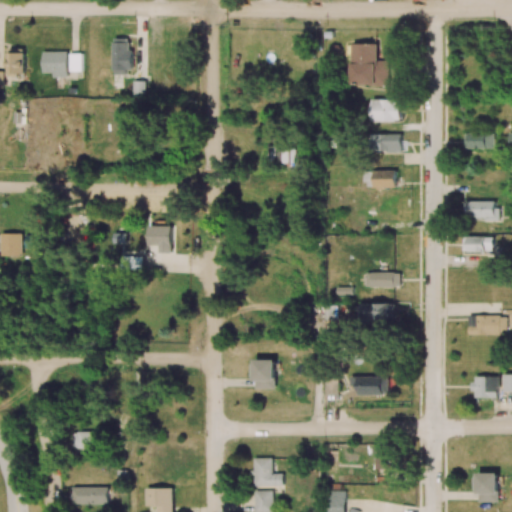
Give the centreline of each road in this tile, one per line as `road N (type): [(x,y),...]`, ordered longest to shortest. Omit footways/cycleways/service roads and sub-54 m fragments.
road 1 (residential): [(213,0),(214,511)]
road 2 (residential): [(511,9),(0,8)]
road 3 (residential): [(433,511),(435,9)]
road 4 (residential): [(511,429),(214,431)]
road 5 (residential): [(214,365),(0,357)]
road 6 (residential): [(214,190),(0,189)]
road 7 (residential): [(44,358),(50,511)]
